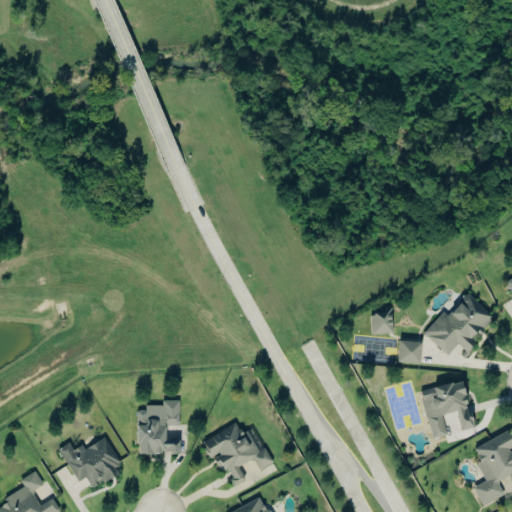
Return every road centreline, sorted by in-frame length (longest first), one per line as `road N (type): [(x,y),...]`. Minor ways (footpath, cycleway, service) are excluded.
road 1 (tertiary): [(169,155),(280,364)]
road 2 (tertiary): [(392,511),(280,364)]
road 3 (tertiary): [(280,364),(363,511)]
road 4 (tertiary): [(103,0),(169,155)]
